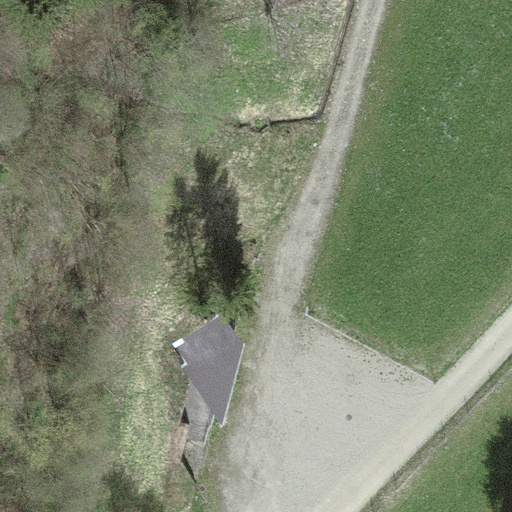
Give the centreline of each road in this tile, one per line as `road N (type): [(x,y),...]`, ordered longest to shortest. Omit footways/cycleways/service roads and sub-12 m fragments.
road 1 (track): [(294,511),(276,372),(291,265),(377,0)]
road 2 (track): [(511,336),(336,511)]
